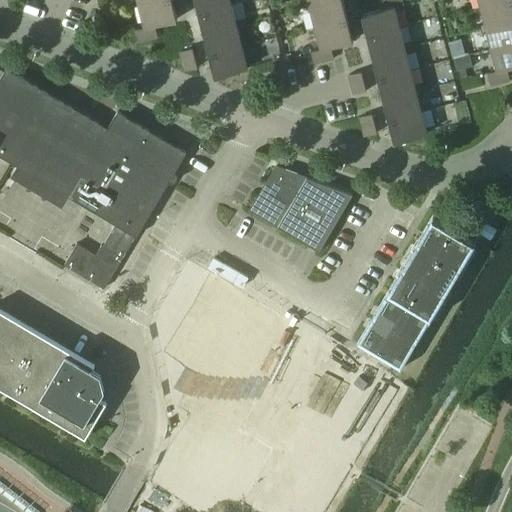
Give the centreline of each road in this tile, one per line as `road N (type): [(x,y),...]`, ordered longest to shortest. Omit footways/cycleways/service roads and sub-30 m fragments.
road 1 (unclassified): [(511,147),(467,180),(418,180),(249,122)]
road 2 (unclassified): [(249,122),(0,31)]
road 3 (unclassified): [(190,229),(329,294),(386,202)]
road 4 (unknown): [(156,429),(184,437),(227,419),(300,281)]
road 5 (unclassified): [(113,511),(156,429),(125,334)]
road 6 (unclassified): [(125,334),(0,259)]
road 7 (unclassified): [(125,334),(190,229)]
road 8 (unclassified): [(190,229),(249,122)]
